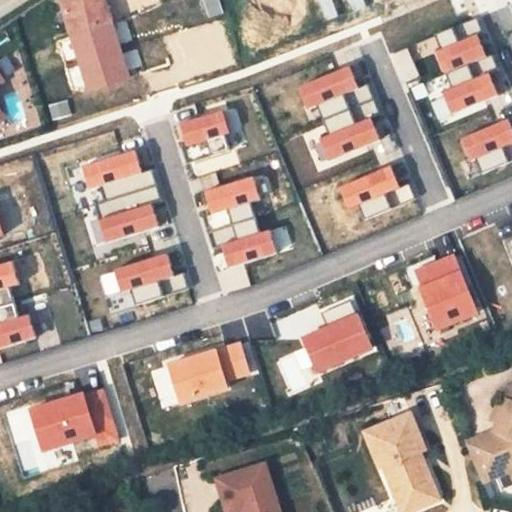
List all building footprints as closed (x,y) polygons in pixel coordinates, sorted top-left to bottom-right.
[(112,23),(104,0),(62,0),(73,35),(90,89),(129,78),(112,23)] [(443,49),(435,52),(444,74),(446,73),(487,56),(477,34),(482,32),(476,18),(436,34),(443,49)] [(452,88),(444,91),(453,114),(498,96),(488,72),(496,69),(490,55),(487,56),(446,73),(452,88)] [(358,88),(349,66),(297,87),(305,108),(317,103),(324,120),(373,101),(366,85),(358,88)] [(0,91),(8,86),(0,73),(0,112),(2,111),(0,107),(0,91)] [(328,161),(380,140),(371,117),(378,114),(373,101),(324,120),(330,135),(319,139),(328,161)] [(222,109),(178,123),(186,148),(208,141),(213,155),(229,150),(224,135),(229,133),(222,109)] [(511,128),(508,119),(459,138),(469,163),(478,159),(483,174),(511,162),(511,128)] [(135,150),(81,167),(88,187),(102,183),(108,201),(155,186),(150,170),(142,173),(135,150)] [(391,167),(338,187),(347,209),(359,204),(365,219),(415,200),(409,184),(399,188),(391,167)] [(252,176),(204,191),(211,213),(228,208),(233,224),(254,217),(249,203),(260,200),(252,176)] [(155,186),(108,201),(98,204),(102,217),(98,219),(105,243),(158,226),(151,205),(161,202),(155,186)] [(254,217),(233,224),(238,240),(221,245),(229,268),(276,254),(269,229),(258,233),(254,217)] [(167,254),(114,270),(121,294),(131,291),(136,305),(189,289),(184,272),(173,275),(167,254)] [(436,333),(478,316),(453,255),(414,270),(421,287),(418,288),(436,333)] [(0,307),(13,304),(8,288),(19,284),(12,262),(0,265),(0,307)] [(316,374),(373,351),(351,298),(320,311),(326,327),(301,338),(316,374)] [(13,304),(0,307),(0,364),(3,364),(0,354),(0,348),(36,337),(29,313),(17,317),(13,304)] [(240,341),(166,364),(179,407),(231,391),(228,381),(250,374),(240,341)] [(511,384),(502,389),(506,400),(503,407),(496,424),(493,431),(466,442),(483,483),(508,472),(511,471),(511,473),(511,384)] [(82,392),(28,409),(42,453),(96,437),(100,448),(119,443),(103,389),(83,395),(82,392)] [(503,407),(495,404),(488,421),(496,424),(503,407)] [(426,450),(411,414),(366,433),(381,469),(385,467),(397,498),(412,492),(419,509),(440,500),(425,464),(422,465),(421,462),(424,461),(420,452),(426,450)] [(280,511),(265,463),(217,479),(227,511),(235,511),(241,510),(244,509),(244,511),(280,511)] [(410,511),(419,509),(412,492),(397,498),(403,511),(410,511)]
